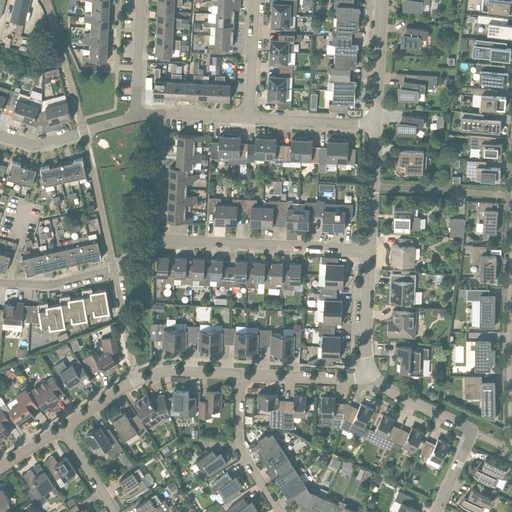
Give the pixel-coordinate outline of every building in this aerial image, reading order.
[(15,25),(19,0),(7,0),(4,23),(15,25)] [(158,11),(174,12),(174,6),(182,6),(182,2),(158,0),(158,11)] [(296,4),(295,0),(283,0),(283,3),(272,3),(272,15),(290,16),(290,4),(296,4)] [(337,9),(337,18),(359,19),(359,10),(353,9),(354,0),(344,0),(334,0),(333,9),(337,9)] [(404,1),(404,10),(423,11),(422,11),(422,10),(429,10),(429,3),(430,3),(430,0),(429,0),(406,0),(407,1),(404,1)] [(482,0),(482,9),(511,12),(511,0),(510,0),(482,0)] [(238,10),(239,4),(218,3),(218,1),(212,1),(212,5),(218,5),(218,14),(217,13),(216,14),(234,15),(234,10),(238,10)] [(84,17),(109,18),(109,7),(92,6),(91,12),(84,12),(84,17)] [(157,22),(181,23),(181,18),(174,18),(174,12),(158,11),(157,22)] [(216,14),(216,22),(216,25),(233,25),(234,15),(216,14)] [(282,27),(282,33),(294,34),(295,28),(289,27),(290,16),(272,15),(271,27),(282,27)] [(488,24),(487,34),(511,37),(511,35),(511,24),(507,24),(508,18),(478,15),(477,22),(488,24)] [(84,17),(84,21),(91,22),(91,28),(108,29),(109,18),(84,17)] [(332,27),(333,36),(352,37),(352,28),(358,28),(359,19),(337,18),(336,26),(332,27)] [(173,27),(180,28),(181,23),(157,22),(157,33),(173,33),(173,27)] [(216,22),(210,22),(210,24),(210,26),(216,27),(215,35),(233,36),(233,25),(216,25),(216,22)] [(17,24),(15,34),(21,36),(23,26),(17,24)] [(405,37),(402,37),(402,46),(420,47),(420,38),(427,39),(428,30),(406,27),(405,37)] [(108,40),(108,29),(91,28),(91,34),(84,34),(83,38),(108,40)] [(156,43),(180,44),(180,40),(173,39),(173,33),(157,33),(156,43)] [(270,51),(288,52),(289,40),(302,41),(302,34),(294,34),(282,33),(281,40),(271,39),(270,51)] [(233,36),(215,35),(215,44),(209,44),(209,48),(208,53),(225,54),(226,47),(232,48),(233,36)] [(335,46),(335,54),(357,55),(357,46),(351,46),(352,37),(333,36),(332,45),(335,46)] [(107,50),(108,40),(83,38),(83,43),(90,44),(90,49),(107,50)] [(476,39),(475,47),(481,48),(480,57),(510,60),(511,49),(506,48),(507,42),(476,39)] [(172,49),(180,49),(180,44),(156,43),(155,55),(160,55),(170,55),(172,55),(172,49)] [(89,55),(83,55),(83,60),(86,61),(92,61),(107,62),(107,50),(90,49),(89,55)] [(280,64),(280,70),(293,71),(293,64),(287,64),(288,52),(270,51),(269,63),(280,64)] [(356,64),(357,55),(335,54),(334,63),(331,63),(331,72),(350,73),(350,64),(356,64)] [(220,65),(221,61),(221,57),(213,57),(212,65),(220,65)] [(480,72),(479,82),(507,85),(508,73),(504,72),(505,66),(476,63),(476,71),(480,72)] [(60,74),(58,68),(44,72),(45,78),(48,77),(60,74)] [(153,97),(165,97),(166,80),(160,80),(160,68),(155,68),(153,97)] [(269,76),(268,88),(286,89),(287,77),(292,77),(293,71),(280,70),(280,76),(269,76)] [(333,82),(333,90),(355,91),(356,83),(350,82),(350,73),(331,72),(330,81),(333,82)] [(165,97),(177,98),(177,82),(176,81),(176,74),(172,74),(171,81),(166,80),(165,97)] [(188,98),(189,82),(181,82),(181,74),(176,74),(176,81),(177,82),(177,98),(188,98)] [(193,82),(189,82),(188,98),(198,99),(199,75),(193,75),(193,82)] [(203,75),(199,75),(198,99),(209,99),(209,83),(203,83),(203,75)] [(417,100),(417,98),(417,91),(425,92),(425,89),(425,88),(430,88),(436,88),(436,86),(437,76),(418,75),(417,82),(404,80),(402,90),(400,90),(399,99),(418,100),(417,100)] [(209,99),(219,100),(220,76),(215,76),(215,83),(209,83),(209,99)] [(220,76),(219,100),(230,100),(231,84),(224,84),(225,76),(220,76)] [(286,100),(286,89),(268,88),(268,100),(279,100),(278,107),(291,107),(291,101),(286,100)] [(505,109),(506,97),(490,95),(490,89),(474,88),(473,94),(481,95),(480,106),(505,109)] [(10,105),(15,91),(8,89),(6,96),(0,93),(0,112),(1,113),(4,103),(10,105)] [(355,100),(355,91),(333,90),(333,99),(329,99),(329,109),(348,110),(349,101),(355,100)] [(10,105),(15,106),(12,116),(23,120),(31,96),(15,91),(10,105)] [(33,123),(42,125),(42,110),(42,102),(42,99),(31,96),(23,120),(33,123)] [(57,104),(56,104),(55,98),(42,102),(42,110),(42,125),(50,123),(50,124),(62,121),(57,104)] [(67,101),(57,104),(62,121),(72,118),(67,101)] [(484,113),(462,111),(460,129),(500,132),(501,120),(479,118),(480,113),(484,114),(484,113)] [(423,126),(424,117),(402,114),(401,125),(398,125),(398,134),(415,135),(416,126),(423,126)] [(177,146),(195,147),(195,140),(202,141),(202,136),(178,134),(177,146)] [(219,142),(212,142),(211,160),(229,161),(229,156),(230,136),(219,136),(219,142)] [(239,159),(247,159),(248,143),(240,143),(240,137),(230,136),(229,156),(239,157),(239,159)] [(469,136),(468,148),(480,149),(479,155),(501,156),(502,144),(495,144),(496,138),(469,136)] [(265,158),(266,138),(255,137),(255,144),(248,143),(247,159),(255,159),(255,157),(265,158)] [(283,166),(283,161),(284,145),(276,145),(276,138),(266,138),(265,158),(275,158),(275,165),(283,166)] [(291,159),(301,160),(302,140),(291,139),(291,146),(284,145),(283,161),(291,161),(291,159)] [(311,162),(319,162),(318,171),(320,147),(312,147),(312,140),(302,140),(301,160),(311,160),(311,162)] [(327,161),(337,161),(338,141),(327,141),(327,147),(320,147),(318,171),(326,172),(327,161)] [(348,148),(348,142),(338,141),(337,161),(347,162),(347,164),(355,164),(355,149),(348,148)] [(177,146),(177,156),(201,158),(201,153),(194,152),(195,147),(177,146)] [(423,161),(424,152),(424,151),(400,149),(399,157),(396,160),(396,171),(398,174),(406,175),(409,172),(423,173),(426,170),(426,163),(423,161)] [(188,168),(194,168),(195,162),(200,162),(201,158),(177,156),(176,167),(170,167),(188,168)] [(74,160),(78,179),(87,177),(82,158),(74,160)] [(66,162),(70,180),(78,179),(74,160),(66,162)] [(467,160),(467,167),(472,167),(472,179),(500,180),(500,168),(484,167),(485,161),(467,160)] [(12,161),(10,167),(8,173),(6,180),(14,182),(20,163),(12,161)] [(57,164),(62,182),(70,180),(66,162),(57,164)] [(28,166),(20,163),(14,182),(22,185),(28,166)] [(57,164),(49,166),(53,184),(62,182),(57,164)] [(31,187),(37,168),(28,166),(22,185),(31,187)] [(49,166),(41,168),(44,186),(53,184),(49,166)] [(170,167),(170,178),(194,179),(194,174),(188,174),(188,168),(170,167)] [(170,178),(169,188),(187,189),(187,183),(194,184),(194,179),(170,178)] [(169,188),(169,199),(196,201),(196,196),(193,196),(193,195),(186,195),(187,189),(169,188)] [(287,227),(298,227),(299,208),(293,208),(293,201),(286,201),(286,194),(281,193),(281,201),(280,215),(287,216),(287,227)] [(209,197),(208,212),(215,212),(215,223),(226,224),(227,205),(221,204),(221,198),(209,197)] [(237,213),(244,214),(245,199),(233,198),(233,205),(227,205),(226,224),(237,224),(237,213)] [(169,199),(168,210),(186,211),(186,205),(195,206),(196,201),(169,199)] [(251,225),(262,226),(263,206),(257,206),(257,199),(245,199),(244,214),(251,214),(251,225)] [(263,206),(262,226),(273,226),(273,215),(280,215),(281,201),(269,200),(269,207),(263,206)] [(305,208),(299,208),(298,227),(309,228),(309,217),(316,217),(317,202),(305,202),(305,208)] [(322,228),(334,229),(335,210),(329,210),(329,203),(317,202),(316,217),(323,217),(322,228)] [(479,202),(478,218),(484,218),(483,231),(496,232),(498,211),(492,210),(492,203),(479,202)] [(334,229),(345,230),(345,219),(352,219),(353,204),(341,204),(341,210),(335,210),(334,229)] [(418,216),(411,216),(412,209),(394,208),(394,220),(392,222),(392,225),(393,228),(419,230),(420,218),(418,216)] [(185,217),(186,211),(168,210),(168,221),(192,222),(192,217),(185,217)] [(450,237),(464,237),(466,219),(451,218),(450,237)] [(89,241),(93,260),(102,258),(98,239),(89,241)] [(413,266),(415,246),(412,246),(413,239),(399,239),(399,245),(393,245),(391,265),(413,266)] [(81,243),(85,262),(93,260),(89,241),(81,243)] [(72,245),(77,264),(85,262),(81,243),(72,245)] [(77,264),(72,245),(64,247),(69,266),(77,264)] [(473,246),(472,264),(480,264),(480,280),(495,281),(496,254),(496,255),(486,255),(486,246),(473,246)] [(56,249),(60,267),(69,266),(64,247),(56,249)] [(60,267),(56,249),(48,251),(52,269),(60,267)] [(11,254),(2,251),(0,259),(0,270),(6,272),(11,254)] [(52,269),(48,251),(40,253),(44,271),(52,269)] [(44,271),(40,253),(32,254),(36,273),(44,271)] [(36,273),(32,254),(23,256),(27,275),(36,273)] [(175,277),(176,267),(175,267),(169,267),(169,257),(158,257),(157,276),(163,276),(163,283),(174,283),(175,277)] [(193,278),(194,268),(193,268),(187,268),(187,257),(186,258),(175,257),(175,258),(176,258),(175,267),(176,267),(175,277),(181,277),(181,284),(192,284),(193,278)] [(326,264),(326,275),(344,276),(344,264),(338,264),(338,257),(322,257),(322,263),(326,264)] [(212,269),(211,269),(205,269),(205,258),(204,259),(193,258),(193,259),(194,259),(193,268),(194,268),(193,278),(199,278),(199,284),(210,285),(211,278),(212,269)] [(228,286),(229,270),(223,269),(223,259),(223,260),(211,259),(211,260),(212,260),(211,269),(212,269),(211,278),(217,279),(217,285),(228,286)] [(241,280),(246,280),(247,271),(248,262),(248,261),(237,260),(236,260),(236,270),(229,270),(228,286),(240,286),(241,280)] [(247,271),(246,280),(247,280),(246,287),(258,287),(259,281),(264,281),(265,271),(265,262),(266,262),(255,261),(254,261),(254,271),(247,271)] [(265,271),(264,281),(265,281),(264,288),(276,288),(276,282),(282,282),(283,272),(284,263),(273,262),(272,262),(272,272),(265,271)] [(283,272),(282,282),(283,282),(282,289),(294,289),(294,283),(301,283),(301,264),(291,263),(291,262),(290,262),(290,273),(283,272)] [(390,301),(406,302),(411,302),(415,303),(416,275),(395,274),(395,280),(391,280),(390,301)] [(343,287),(344,276),(326,275),(325,286),(321,286),(321,287),(321,291),(321,293),(337,293),(337,286),(343,287)] [(82,290),(83,297),(87,319),(88,319),(87,312),(94,311),(95,314),(109,312),(110,312),(106,289),(105,289),(105,290),(93,292),(92,288),(82,290)] [(495,326),(495,297),(487,297),(487,289),(466,289),(466,300),(480,300),(479,326),(495,326)] [(324,300),(324,311),(342,312),(343,300),(336,300),(337,293),(321,293),(320,299),(324,300)] [(73,321),(87,319),(83,297),(70,299),(70,296),(60,297),(61,304),(65,326),(66,326),(65,319),(72,318),(73,321)] [(3,321),(2,329),(22,330),(24,303),(17,303),(17,305),(4,304),(3,321)] [(65,326),(61,304),(48,306),(48,303),(38,304),(38,306),(32,305),(31,322),(41,323),(42,326),(50,325),(51,328),(65,326)] [(409,310),(409,311),(393,311),(392,320),(389,320),(388,336),(415,337),(416,312),(415,312),(415,310),(409,310)] [(319,328),(335,329),(335,322),(342,323),(342,312),(324,311),(323,322),(319,321),(319,328)] [(163,347),(174,347),(175,329),(176,325),(167,325),(167,324),(151,323),(151,340),(163,340),(163,347)] [(174,347),(186,348),(186,342),(193,342),(193,326),(186,326),(186,330),(175,329),(174,347)] [(199,349),(210,349),(211,331),(200,330),(200,326),(193,326),(193,342),(199,342),(199,349)] [(222,331),(211,331),(210,349),(221,350),(222,343),(229,344),(229,328),(222,327),(222,331)] [(235,350),(246,351),(247,333),(236,332),(236,328),(229,328),(229,344),(235,344),(235,350)] [(318,346),(341,347),(341,336),(335,336),(335,329),(319,328),(319,335),(323,335),(322,346),(318,346)] [(246,351),(257,351),(258,345),(265,345),(265,329),(258,329),(258,333),(247,333),(246,351)] [(271,352),(282,353),(283,334),(272,334),(272,330),(265,329),(265,345),(271,346),(271,352)] [(283,334),(282,353),(293,353),(294,347),(301,347),(301,331),(294,331),(294,335),(283,334)] [(69,337),(67,333),(58,337),(60,341),(69,337)] [(115,360),(119,360),(114,336),(102,339),(105,353),(97,358),(94,352),(84,359),(93,372),(101,368),(104,373),(118,364),(115,360)] [(493,349),(491,349),(491,341),(475,341),(475,369),(491,369),(491,361),(493,361),(493,349)] [(60,345),(65,352),(70,349),(66,342),(60,345)] [(340,359),(341,347),(318,346),(318,357),(308,361),(308,364),(317,364),(333,365),(334,358),(340,359)] [(412,347),(395,346),(395,355),(401,356),(400,372),(407,372),(407,375),(423,376),(424,359),(428,359),(429,348),(416,347),(416,350),(411,350),(412,347)] [(27,358),(27,349),(17,348),(17,357),(27,358)] [(24,362),(18,365),(21,371),(27,368),(24,362)] [(80,389),(82,387),(92,380),(81,362),(69,370),(64,363),(56,369),(61,376),(62,375),(71,389),(77,385),(80,389)] [(16,374),(8,369),(5,375),(13,379),(16,374)] [(57,403),(55,400),(65,394),(53,375),(31,389),(36,396),(37,395),(46,410),(57,403)] [(464,376),(465,391),(482,391),(482,412),(495,419),(495,382),(482,382),(482,376),(464,376)] [(36,417),(32,412),(38,408),(26,388),(15,395),(20,403),(10,410),(21,427),(36,417)] [(189,391),(174,391),(174,396),(165,398),(168,409),(180,409),(180,415),(196,415),(196,398),(189,398),(189,391)] [(211,417),(212,410),(220,411),(221,392),(207,391),(207,401),(200,401),(199,417),(211,417)] [(164,394),(150,398),(147,394),(134,403),(150,427),(163,418),(170,416),(168,409),(165,398),(164,394)] [(283,427),(284,415),(284,401),(278,400),(279,395),(259,394),(258,406),(271,407),(271,414),(270,427),(283,427)] [(294,401),(284,401),(284,415),(292,416),(292,415),(306,415),(307,396),(294,395),(294,401)] [(341,427),(344,418),(347,404),(335,403),(335,397),(323,397),(322,415),(333,416),(332,426),(332,427),(341,427)] [(361,434),(364,427),(372,409),(361,404),(359,409),(347,404),(344,418),(341,427),(350,431),(350,430),(361,434)] [(0,440),(11,433),(6,427),(12,423),(1,407),(0,407),(0,440)] [(125,440),(144,427),(136,415),(129,420),(124,413),(122,414),(121,412),(113,417),(114,419),(112,421),(125,440)] [(392,425),(394,419),(383,414),(375,431),(370,429),(365,438),(391,450),(395,442),(401,429),(392,425)] [(110,457),(123,449),(114,436),(109,440),(100,427),(94,431),(93,430),(86,435),(92,444),(90,445),(96,455),(105,449),(110,457)] [(401,429),(395,442),(402,445),(403,445),(415,450),(423,433),(412,428),(410,433),(401,429)] [(258,439),(262,445),(261,446),(263,449),(259,452),(264,459),(282,447),(278,440),(281,438),(276,431),(268,436),(267,434),(258,439)] [(436,445),(426,440),(420,454),(428,458),(429,457),(441,462),(449,445),(438,440),(436,445)] [(286,445),(282,447),(264,459),(268,467),(273,464),(275,467),(276,466),(278,470),(294,460),(290,453),(286,445)] [(171,453),(167,446),(161,450),(165,457),(171,453)] [(211,474),(227,463),(222,456),(219,457),(213,449),(196,462),(201,470),(206,467),(211,474)] [(65,479),(76,472),(66,457),(57,462),(53,456),(44,461),(56,480),(62,476),(65,479)] [(503,478),(507,469),(486,459),(481,470),(478,468),(473,475),(475,477),(477,478),(479,480),(482,481),(482,482),(489,485),(490,484),(495,487),(500,476),(503,478)] [(133,465),(129,460),(125,462),(124,465),(127,469),(133,465)] [(282,487),(300,475),(296,468),(299,466),(294,460),(278,470),(280,473),(279,474),(281,477),(277,480),(282,487)] [(126,490),(123,492),(126,499),(128,499),(132,497),(136,495),(137,496),(143,491),(143,490),(148,487),(142,477),(145,476),(139,468),(119,480),(126,490)] [(360,480),(364,470),(359,468),(355,478),(360,480)] [(58,492),(54,486),(44,471),(36,477),(31,470),(23,475),(31,488),(26,491),(33,501),(44,494),(43,493),(51,488),(55,495),(58,492)] [(216,493),(221,490),(225,497),(225,498),(223,498),(226,503),(222,506),(222,507),(243,493),(240,494),(237,490),(242,486),(241,486),(237,479),(234,481),(227,472),(211,485),(216,493)] [(305,483),(300,475),(282,487),(286,495),(291,493),(293,495),(294,495),(299,503),(312,488),(308,481),(305,483)] [(379,484),(381,479),(374,476),(372,481),(379,484)] [(178,487),(174,481),(167,485),(171,492),(178,487)] [(0,511),(3,511),(10,508),(6,502),(10,500),(2,488),(0,489),(0,511)] [(319,490),(312,488),(299,503),(308,507),(307,508),(310,509),(309,511),(319,511),(326,498),(318,494),(319,490)] [(490,507),(494,498),(472,488),(468,499),(465,497),(460,504),(462,506),(464,507),(466,508),(469,510),(468,511),(470,511),(483,511),(486,505),(490,507)] [(418,511),(419,510),(409,506),(413,498),(399,491),(395,500),(401,503),(397,511),(418,511)] [(156,494),(136,506),(139,511),(163,511),(158,504),(161,502),(156,494)] [(72,498),(66,502),(69,507),(75,503),(72,498)] [(257,511),(258,511),(253,504),(250,506),(244,498),(228,510),(228,511),(257,511)] [(334,501),(326,498),(319,511),(337,511),(342,502),(336,498),(334,501)] [(342,502),(337,511),(356,511),(348,508),(350,504),(342,502)]
